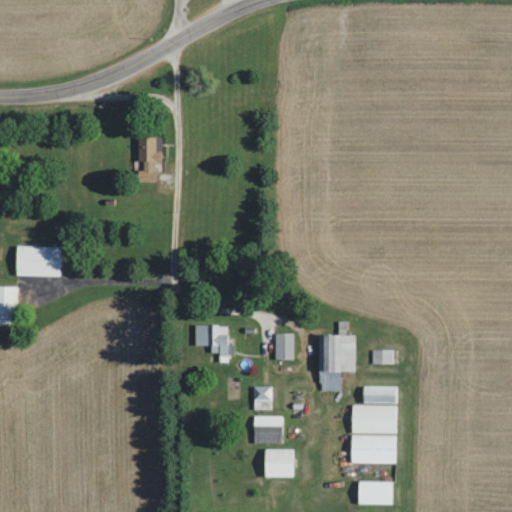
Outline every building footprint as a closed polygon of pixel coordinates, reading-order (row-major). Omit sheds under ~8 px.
[(135,182),(152,182),(153,162),(159,162),(160,137),(139,137),(138,161),(141,161),(141,171),(135,171),(135,182)] [(58,276),(57,246),(13,246),(13,276),(58,276)] [(0,323),(9,323),(8,308),(16,308),(15,286),(0,286),(0,323)] [(192,324),(193,344),(208,344),(209,353),(226,353),(225,323),(192,324)] [(292,332),(273,331),(273,358),(291,358),(292,332)] [(353,369),(353,332),(317,333),(319,390),(339,390),(338,369),(353,369)] [(370,362),(392,363),(392,349),(370,348),(370,362)] [(396,403),(397,385),(360,384),(360,402),(396,403)] [(270,385),(251,385),(252,399),(270,398),(270,385)] [(396,404),(349,403),(349,432),(395,432),(396,404)] [(394,462),(395,434),(349,432),(348,461),(394,462)] [(289,476),(290,448),(262,447),(262,475),(289,476)] [(391,503),(392,481),(356,480),(355,502),(391,503)]
